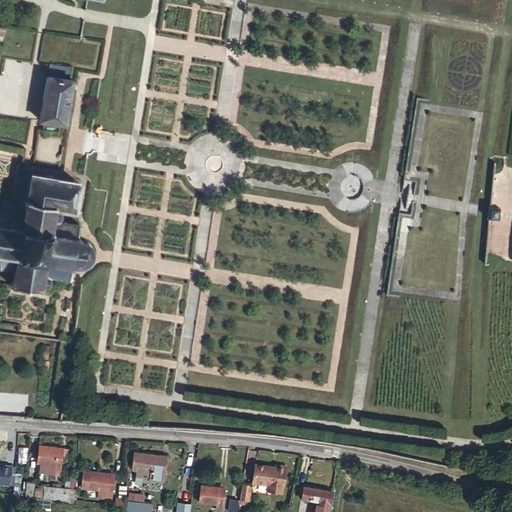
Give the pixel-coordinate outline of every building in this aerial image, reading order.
[(45,122),(67,126),(74,85),(74,80),(47,76),(41,115),(40,122),(45,122)] [(30,189),(26,212),(59,217),(75,219),(78,192),(31,184),(30,189)] [(499,207),(488,205),(487,217),(498,218),(499,207)] [(0,208),(0,267),(0,265),(18,268),(16,284),(46,289),(47,285),(50,284),(53,285),(55,282),(54,278),(52,277),(49,277),(49,274),(72,276),(74,266),(79,267),(85,266),(88,262),(90,258),(90,255),(90,251),(88,249),(85,246),(83,245),(79,245),(77,245),(78,239),(56,234),(57,231),(61,232),(64,231),(66,229),(67,226),(65,222),(63,221),(58,220),(59,217),(26,212),(0,208)] [(36,451),(34,467),(59,471),(60,460),(66,461),(67,456),(36,451)] [(138,473),(141,474),(151,473),(151,462),(152,457),(134,455),(132,465),(139,466),(138,473)] [(151,473),(141,474),(141,482),(163,484),(166,458),(157,457),(157,462),(151,462),(151,473)] [(12,466),(0,464),(0,482),(10,483),(12,466)] [(253,483),(270,485),(269,493),(283,494),(287,469),(255,464),(253,483)] [(86,491),(98,492),(100,477),(82,474),(81,485),(86,485),(86,491)] [(100,477),(98,492),(97,501),(112,503),(115,477),(100,477)] [(199,486),(198,501),(221,504),(222,489),(199,486)] [(330,503),(332,490),(305,486),(303,499),(312,500),(317,501),(330,503)] [(239,487),(237,502),(247,503),(249,489),(239,487)] [(41,488),(40,498),(63,502),(65,492),(41,488)] [(315,511),(317,501),(312,500),(309,511),(315,511)] [(327,511),(330,503),(317,501),(315,511),(327,511)] [(124,511),(134,511),(135,504),(125,502),(124,511)] [(190,511),(192,503),(178,502),(176,511),(190,511)]
